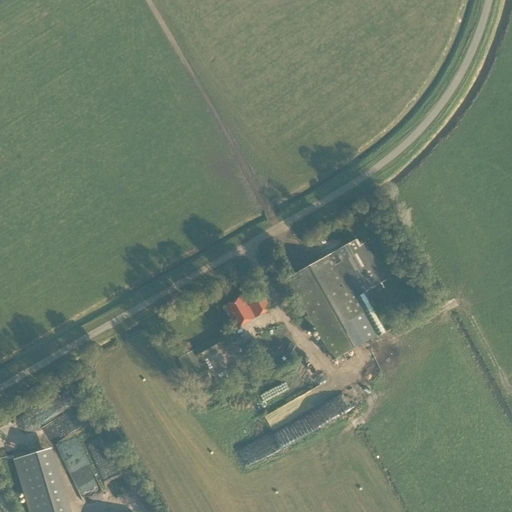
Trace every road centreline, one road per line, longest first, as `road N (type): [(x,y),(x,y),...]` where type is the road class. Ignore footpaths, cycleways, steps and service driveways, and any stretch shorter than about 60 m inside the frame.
road 1 (unclassified): [(0,390),(387,163),(442,105),(480,38),(490,0)]
road 2 (track): [(277,228),(147,0)]
road 3 (unknown): [(147,511),(131,501),(74,506),(41,435),(0,433)]
road 4 (unknown): [(232,348),(282,309),(246,247)]
